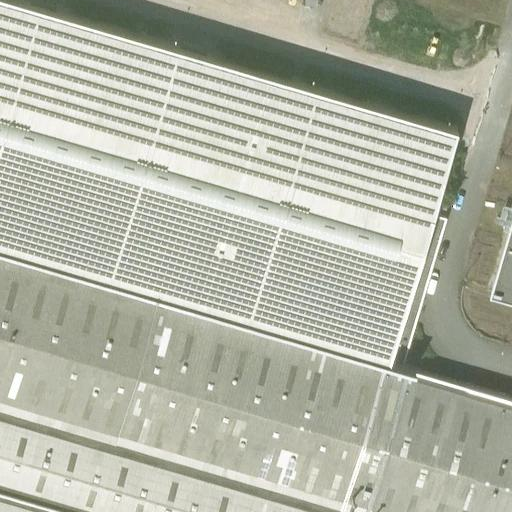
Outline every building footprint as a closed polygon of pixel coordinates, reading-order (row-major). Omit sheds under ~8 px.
[(454,123),(37,0),(0,0),(0,244),(158,291),(383,357),(412,366),(413,364),(402,360),(444,213),(429,209),(454,123)] [(511,213),(491,288),(511,293),(511,213)] [(158,291),(0,244),(0,411),(66,431),(113,445),(158,291)] [(337,511),(383,357),(158,291),(113,445),(163,460),(156,484),(251,511),(284,511),(289,497),(337,511),(336,511),(337,511)] [(511,511),(511,395),(412,366),(383,357),(337,511),(511,511)] [(66,431),(0,411),(0,438),(59,455),(66,431)] [(0,488),(80,511),(336,511),(337,511),(289,497),(284,511),(251,511),(156,484),(163,460),(113,445),(66,431),(59,455),(0,438),(0,488)] [(80,511),(0,488),(0,511),(80,511)]
